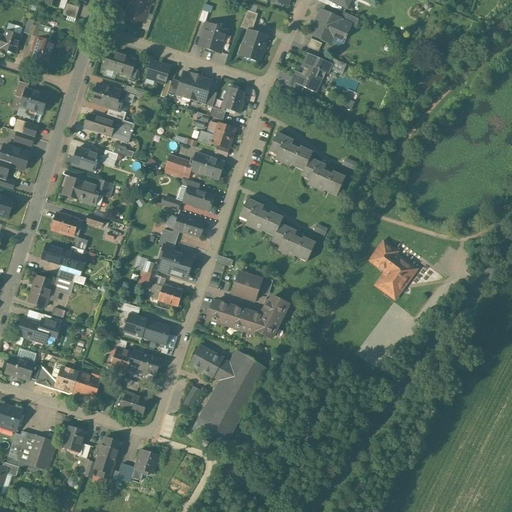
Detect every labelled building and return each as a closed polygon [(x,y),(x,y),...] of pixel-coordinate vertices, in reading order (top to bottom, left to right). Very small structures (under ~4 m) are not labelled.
[(47,0),(46,4),(64,10),(66,4),(67,0),(47,0)] [(129,0),(126,12),(127,13),(125,20),(135,24),(136,20),(144,23),(145,19),(151,0),(129,0)] [(66,4),(64,10),(63,15),(75,19),(79,8),(66,4)] [(340,19),(321,10),(310,35),(330,44),(335,32),(344,36),(343,38),(344,38),(345,39),(347,35),(350,26),(351,24),(340,19)] [(208,13),(202,11),(198,21),(204,23),(208,13)] [(258,14),(247,11),(240,28),(248,30),(252,32),(258,14)] [(358,19),(343,12),(340,19),(351,24),(350,26),(354,28),(358,19)] [(23,28),(21,33),(22,33),(30,35),(34,20),(26,18),(23,28)] [(151,21),(145,19),(144,23),(142,29),(148,31),(151,21)] [(34,20),(30,35),(36,37),(38,32),(41,23),(34,20)] [(227,30),(206,23),(201,39),(204,39),(201,48),(220,54),(227,30)] [(23,28),(9,24),(6,31),(21,36),(22,33),(21,33),(23,28)] [(252,32),(248,30),(243,46),(241,45),(238,55),(259,62),(268,37),(252,32)] [(21,36),(6,31),(4,37),(1,48),(0,49),(15,54),(21,36)] [(38,32),(36,37),(32,50),(35,51),(32,59),(48,64),(54,44),(46,42),(49,35),(38,32)] [(344,36),(335,32),(330,44),(337,47),(343,44),(345,39),(344,38),(343,38),(344,36)] [(322,44),(310,39),(307,47),(318,52),(322,44)] [(136,60),(108,51),(103,68),(130,77),(132,69),(133,69),(136,60)] [(306,65),(302,74),(294,71),(291,76),(299,80),(297,85),(303,88),(316,93),(325,74),(328,75),(331,69),(332,65),(321,60),(307,54),(302,63),(306,65)] [(335,60),(324,55),(321,60),(332,65),(335,60)] [(346,65),(335,60),(332,65),(331,69),(342,74),(346,65)] [(170,67),(151,61),(146,78),(164,84),(170,67)] [(133,69),(132,69),(130,77),(129,81),(136,83),(139,71),(133,69)] [(193,77),(184,74),(181,82),(177,94),(178,94),(191,98),(198,76),(193,75),(193,77)] [(202,78),(198,76),(191,98),(204,102),(204,103),(208,91),(211,82),(201,79),(202,78)] [(299,80),(291,76),(287,85),(302,92),(303,88),(297,85),(299,80)] [(181,82),(172,79),(168,93),(177,96),(178,94),(177,94),(181,82)] [(120,92),(97,84),(91,102),(108,108),(115,110),(115,109),(120,111),(122,105),(119,104),(119,103),(119,101),(117,101),(120,92)] [(137,89),(126,86),(124,92),(134,95),(137,89)] [(244,93),(228,88),(221,108),(240,114),(243,102),(241,101),(244,93)] [(47,96),(26,89),(21,107),(36,112),(42,114),(47,96)] [(208,91),(204,103),(204,102),(203,104),(212,107),(217,93),(208,91)] [(36,112),(21,107),(20,110),(19,111),(18,113),(19,115),(33,120),(36,112)] [(212,107),(209,116),(223,121),(226,111),(212,107)] [(120,111),(115,109),(115,110),(108,108),(106,115),(122,120),(124,121),(126,113),(120,111)] [(209,116),(198,113),(194,125),(204,129),(206,122),(207,123),(209,116)] [(116,123),(88,114),(84,128),(111,137),(113,131),(115,123),(116,123)] [(124,121),(122,120),(121,125),(115,123),(113,131),(122,134),(122,136),(130,139),(135,124),(124,121)] [(217,125),(210,122),(208,130),(215,132),(217,125)] [(38,126),(26,123),(23,134),(34,138),(38,126)] [(214,135),(211,143),(212,144),(229,149),(235,130),(217,124),(217,125),(215,132),(214,135)] [(122,134),(113,131),(111,137),(129,142),(130,139),(122,136),(122,134)] [(214,135),(201,131),(197,142),(211,146),(212,144),(211,143),(214,135)] [(23,134),(17,132),(14,141),(31,146),(34,138),(23,134)] [(299,149),(291,146),(293,141),(277,133),(269,151),(277,155),(275,160),(291,168),(292,166),(304,171),(310,158),(313,152),(300,147),(299,149)] [(110,151),(134,157),(135,150),(112,144),(110,151)] [(29,154),(4,146),(0,158),(0,163),(9,166),(24,171),(29,154)] [(100,156),(77,148),(72,165),(94,172),(100,156)] [(118,154),(105,151),(103,158),(115,162),(118,154)] [(224,163),(196,154),(192,163),(193,164),(191,171),(219,180),(224,163)] [(192,163),(169,156),(165,168),(189,176),(191,171),(193,164),(192,163)] [(310,158),(304,171),(301,176),(309,180),(307,185),(323,193),(324,191),(337,196),(345,177),(332,172),(331,174),(324,171),(326,166),(310,158)] [(355,163),(345,159),(343,165),(353,169),(355,163)] [(9,166),(0,163),(0,178),(5,180),(5,179),(9,166)] [(189,176),(165,168),(164,173),(188,181),(189,176)] [(97,187),(68,177),(62,195),(95,206),(98,195),(95,194),(97,187)] [(5,180),(0,178),(0,186),(12,190),(15,182),(5,179),(5,180)] [(114,185),(99,180),(97,187),(95,194),(98,195),(109,198),(114,185)] [(214,196),(188,188),(184,202),(209,210),(214,196)] [(14,201),(0,196),(0,215),(9,218),(14,201)] [(180,202),(164,197),(162,204),(178,209),(180,202)] [(269,215),(262,211),(264,206),(247,199),(239,217),(247,221),(245,226),(261,233),(262,231),(274,237),(280,224),(283,218),(270,212),(269,215)] [(79,220),(56,213),(51,230),(78,238),(82,224),(78,223),(79,220)] [(205,223),(179,214),(178,217),(174,229),(174,231),(200,239),(205,223)] [(104,220),(88,215),(86,223),(102,228),(104,220)] [(172,216),(170,217),(167,224),(168,227),(174,229),(178,217),(172,216)] [(280,224),(274,237),(271,242),(280,246),(277,251),(294,258),(295,256),(307,262),(316,243),(303,237),(302,240),(294,236),(296,231),(280,224)] [(327,230),(317,225),(314,231),(324,235),(327,230)] [(179,235),(163,230),(161,238),(165,239),(176,242),(179,235)] [(86,249),(88,241),(79,238),(77,246),(86,249)] [(176,242),(165,239),(162,246),(174,250),(176,242)] [(66,251),(47,245),(42,259),(61,265),(62,263),(66,251)] [(413,271),(392,255),(393,253),(383,246),(372,261),(387,272),(379,284),(395,296),(413,271)] [(193,259),(163,249),(160,258),(163,259),(159,270),(181,278),(183,273),(188,275),(193,259)] [(78,255),(66,251),(62,263),(74,267),(78,255)] [(158,265),(147,262),(143,272),(147,273),(154,275),(158,265)] [(142,272),(135,269),(132,277),(140,279),(141,275),(146,276),(147,273),(143,272),(142,271),(142,272)] [(75,275),(59,270),(56,277),(72,283),(75,275)] [(146,276),(142,288),(149,290),(150,290),(152,283),(154,275),(147,273),(146,276)] [(239,273),(235,284),(235,286),(236,287),(233,295),(243,298),(250,277),(239,273)] [(146,276),(141,275),(140,279),(137,286),(142,288),(146,276)] [(161,277),(154,275),(152,283),(158,285),(161,277)] [(36,277),(28,302),(45,308),(51,288),(53,282),(36,277)] [(56,277),(54,277),(53,282),(51,288),(69,294),(73,283),(72,283),(56,277)] [(261,280),(250,277),(243,298),(253,301),(255,294),(257,293),(257,291),(258,291),(261,280)] [(158,285),(152,283),(150,290),(149,290),(148,293),(153,294),(152,299),(158,301),(162,286),(158,285)] [(182,292),(163,285),(162,286),(158,301),(162,302),(160,308),(170,311),(172,306),(177,307),(182,292)] [(243,310),(219,303),(219,304),(212,302),(207,319),(253,334),(254,331),(271,339),(288,305),(272,297),(269,303),(268,302),(263,311),(264,311),(261,317),(255,315),(242,311),(243,310)] [(64,311),(54,308),(51,315),(62,318),(64,311)] [(129,313),(123,332),(142,338),(147,319),(129,313)] [(61,320),(44,315),(41,325),(47,327),(45,332),(50,333),(53,326),(59,328),(61,320)] [(41,325),(23,319),(18,335),(42,343),(45,332),(47,327),(41,325)] [(147,319),(142,338),(166,346),(172,327),(147,319)] [(230,364),(200,348),(191,364),(221,381),(230,364)] [(19,356),(35,361),(37,353),(21,349),(19,356)] [(132,354),(117,349),(111,369),(126,373),(128,367),(132,354)] [(160,360),(133,352),(132,354),(128,367),(140,370),(139,373),(145,375),(146,372),(155,375),(160,360)] [(221,381),(193,430),(223,446),(266,370),(253,362),(254,361),(237,352),(230,364),(221,381)] [(34,364),(11,356),(5,373),(29,381),(34,364)] [(41,366),(34,364),(29,381),(35,383),(41,366)] [(73,393),(79,374),(59,367),(52,387),(73,393)] [(106,374),(93,370),(92,376),(93,376),(93,378),(100,380),(100,381),(103,382),(106,374)] [(92,376),(80,372),(79,374),(73,393),(94,400),(100,381),(100,380),(93,378),(93,376),(92,376)] [(195,386),(184,405),(191,409),(202,390),(195,386)] [(147,400),(126,393),(120,410),(142,416),(147,400)] [(365,409),(353,401),(349,407),(361,415),(365,409)] [(23,412),(0,404),(0,424),(17,430),(23,412)] [(68,427),(62,447),(79,452),(85,432),(68,427)] [(20,435),(15,433),(7,457),(28,464),(37,436),(21,431),(20,435)] [(57,443),(37,436),(28,464),(28,465),(48,471),(57,443)] [(121,443),(104,438),(94,469),(100,470),(98,476),(109,479),(121,443)] [(158,455),(141,450),(135,469),(152,474),(158,455)] [(28,464),(7,457),(6,463),(19,467),(46,476),(48,471),(28,465),(28,464)] [(6,463),(4,463),(2,469),(6,470),(5,474),(16,477),(19,467),(6,463)]
